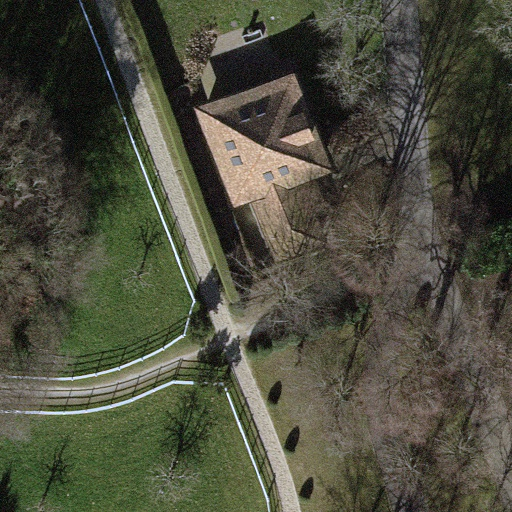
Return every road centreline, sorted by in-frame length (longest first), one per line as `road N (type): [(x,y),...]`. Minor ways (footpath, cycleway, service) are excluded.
road 1 (unknown): [(295,511),(109,0)]
road 2 (residential): [(392,0),(408,234),(384,379),(413,511)]
